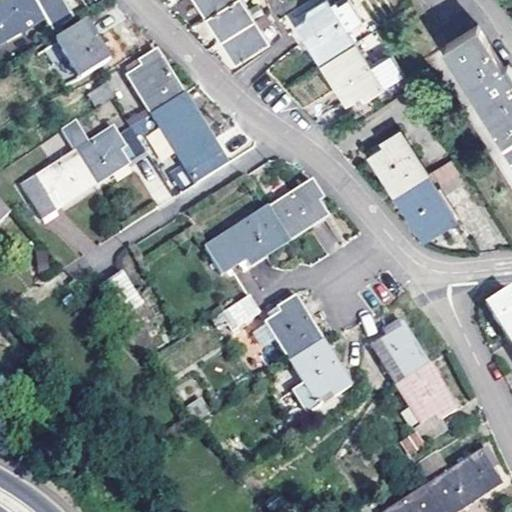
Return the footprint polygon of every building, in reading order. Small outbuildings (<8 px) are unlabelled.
[(0,0),(0,45),(43,20),(47,25),(55,27),(57,26),(42,0),(0,0)] [(57,0),(42,0),(57,26),(69,19),(57,0)] [(196,0),(208,18),(235,0),(196,0)] [(235,0),(208,18),(221,39),(263,13),(256,2),(247,8),(242,0),(235,0)] [(296,26),(321,66),(353,45),(345,31),(360,21),(347,1),(332,10),(326,1),(307,12),(310,18),(296,26)] [(263,13),(221,39),(240,69),(273,49),(260,29),(269,23),(263,13)] [(107,62),(83,25),(54,44),(55,46),(45,52),(68,87),(107,62)] [(511,73),(511,72),(507,74),(478,26),(445,47),(474,93),(511,153),(511,73)] [(376,33),(358,40),(362,52),(380,45),(376,33)] [(369,70),(353,45),(321,66),(346,106),(360,98),(363,103),(383,92),(369,70)] [(150,115),(182,95),(153,49),(137,60),(139,65),(124,74),(150,115)] [(369,70),(383,92),(396,84),(383,62),(369,70)] [(97,110),(111,101),(103,87),(88,96),(97,110)] [(182,95),(150,115),(182,166),(169,174),(182,194),(196,185),(195,184),(225,164),(182,95)] [(85,146),(72,126),(60,134),(73,155),(94,188),(144,156),(129,132),(117,139),(112,130),(85,146)] [(426,176),(399,131),(382,141),(385,147),(369,156),(393,196),(426,176)] [(73,155),(35,179),(56,212),(94,188),(73,155)] [(431,173),(443,194),(464,182),(451,161),(431,173)] [(452,219),(426,176),(393,196),(420,240),(452,219)] [(40,222),(56,212),(35,179),(20,188),(40,222)] [(321,200),(311,184),(266,213),(285,243),(325,219),(316,204),(321,200)] [(266,213),(203,252),(220,277),(242,264),(244,266),(246,268),(285,243),(266,213)] [(120,273),(98,288),(118,319),(140,304),(120,273)] [(509,344),(511,342),(511,303),(505,292),(485,306),(509,344)] [(256,314),(246,298),(220,315),(232,333),(258,317),(256,314)] [(313,333),(292,299),(275,311),(278,315),(263,325),(288,364),(319,343),(313,333)] [(424,369),(395,323),(380,333),(382,337),(369,346),(394,388),(424,369)] [(319,343),(288,364),(301,385),(289,392),(303,415),(315,407),(313,403),(327,394),(331,399),(348,388),(319,343)] [(452,414),(424,369),(394,388),(418,427),(433,419),(436,423),(452,414)] [(202,398),(188,402),(193,418),(208,414),(202,398)] [(408,454),(424,445),(416,432),(401,441),(408,454)] [(482,451),(477,455),(489,475),(495,472),(482,451)] [(446,473),(434,454),(409,470),(420,489),(434,511),(459,511),(497,489),(489,475),(477,455),(446,473)] [(434,511),(420,489),(385,511),(434,511)]
